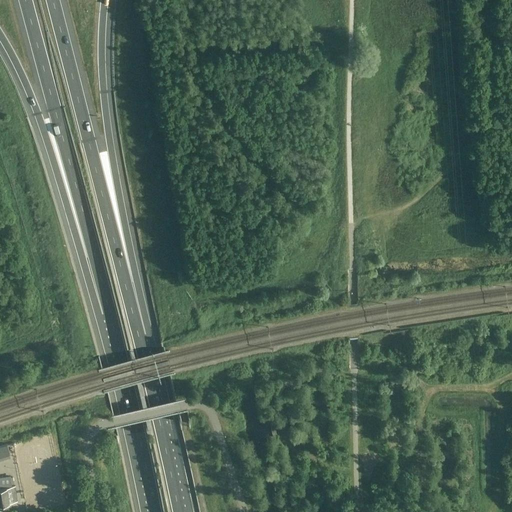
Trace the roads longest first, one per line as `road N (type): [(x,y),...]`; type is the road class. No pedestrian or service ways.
road 1 (motorway): [(26,0),(108,313)]
road 2 (motorway): [(129,304),(53,0)]
road 3 (motorway): [(129,304),(102,79),(105,0)]
road 4 (motorway): [(0,35),(40,121),(108,313)]
road 5 (motorway): [(178,511),(129,304)]
road 6 (motorway): [(108,313),(155,511)]
